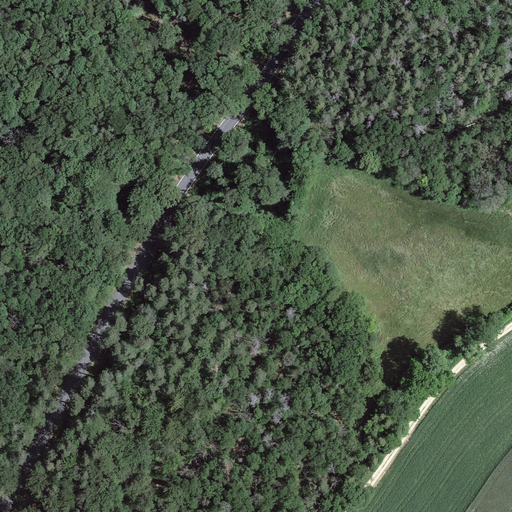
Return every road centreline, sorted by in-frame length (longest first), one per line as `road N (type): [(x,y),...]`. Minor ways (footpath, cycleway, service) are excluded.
road 1 (tertiary): [(314,0),(172,204),(2,511)]
road 2 (track): [(511,328),(456,373),(353,511)]
